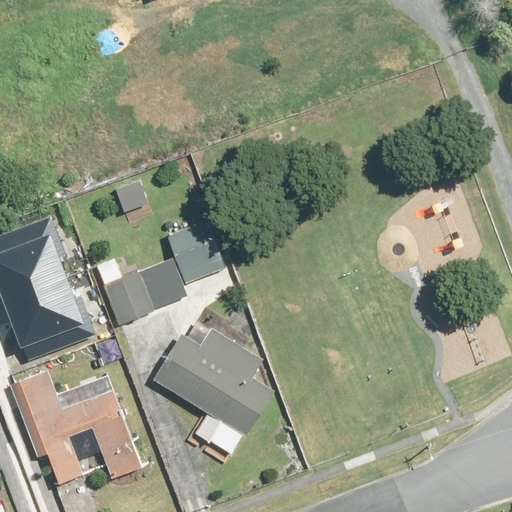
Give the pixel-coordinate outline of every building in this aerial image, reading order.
[(54,209),(0,230),(0,277),(31,355),(97,329),(81,289),(76,291),(60,250),(69,247),(54,209)] [(177,256),(188,283),(231,266),(210,212),(166,229),(177,256)] [(119,257),(101,264),(124,324),(193,297),(188,283),(177,256),(126,276),(119,257)] [(248,434),(253,437),(281,390),(258,376),(269,358),(217,326),(206,344),(187,333),(159,379),(226,420),(214,440),(236,453),(248,434)] [(117,477),(148,465),(119,388),(68,408),(53,369),(13,384),(41,457),(52,453),(63,482),(88,473),(74,435),(97,426),(117,477)] [(43,511),(76,500),(69,481),(65,483),(35,494),(42,511),(43,511)] [(0,511),(11,511),(7,502),(0,505),(0,511)]
